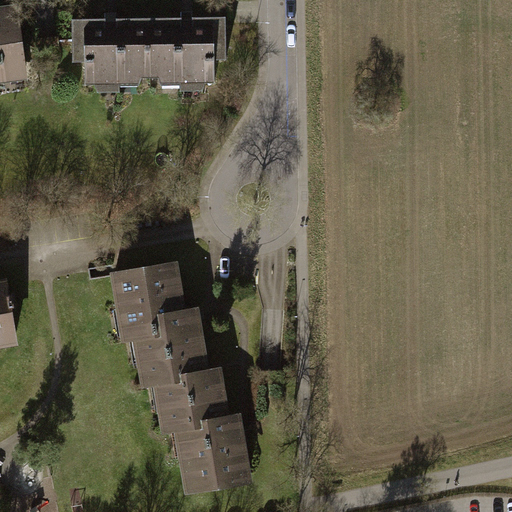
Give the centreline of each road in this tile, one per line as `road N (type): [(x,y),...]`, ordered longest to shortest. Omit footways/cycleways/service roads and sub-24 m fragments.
road 1 (residential): [(273,174),(285,193),(280,218),(255,230),(238,225),(224,206),(226,187),(238,172),(266,170)]
road 2 (residential): [(280,0),(276,144),(266,170)]
